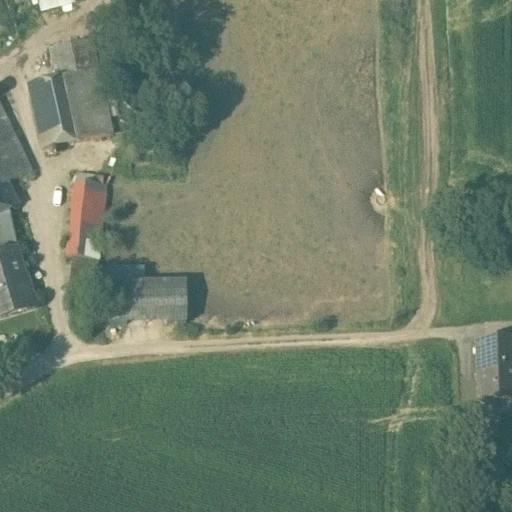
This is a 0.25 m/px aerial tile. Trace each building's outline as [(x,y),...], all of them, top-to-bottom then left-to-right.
[(77,0),(17,0),(21,15),(78,3),(77,0)] [(101,63),(57,67),(60,97),(75,95),(80,164),(109,161),(101,63)] [(159,93),(155,92),(150,92),(145,92),(141,93),(138,95),(134,97),(130,100),(128,102),(125,106),(123,110),(122,114),(122,117),(121,121),(122,126),(123,129),(124,132),(126,136),(129,139),(131,141),(133,143),(138,146),(142,147),(146,148),(151,148),(155,148),(159,147),(162,146),(165,144),(169,141),(173,137),(175,134),(176,131),(178,128),(178,124),(179,120),(178,116),(178,113),(177,110),(175,107),(174,105),(172,102),(169,99),(167,97),(164,95),(159,93)] [(60,97),(31,99),(37,168),(80,164),(75,95),(60,97)] [(35,185),(1,112),(0,112),(0,173),(3,180),(9,196),(14,194),(35,185)] [(0,181),(0,228),(2,227),(15,221),(25,216),(14,194),(9,196),(3,180),(0,181)] [(104,197),(71,195),(68,222),(102,224),(104,197)] [(15,221),(2,227),(5,261),(13,259),(14,262),(18,261),(15,221)] [(102,224),(68,222),(66,246),(99,248),(102,224)] [(99,248),(66,246),(64,269),(72,270),(97,271),(99,248)] [(4,261),(0,262),(0,324),(32,316),(28,300),(24,301),(14,262),(13,259),(5,261),(4,261)] [(97,271),(72,270),(70,305),(95,306),(97,271)] [(183,288),(103,292),(105,331),(185,327),(183,288)] [(511,339),(472,341),(475,402),(511,401),(511,339)]
